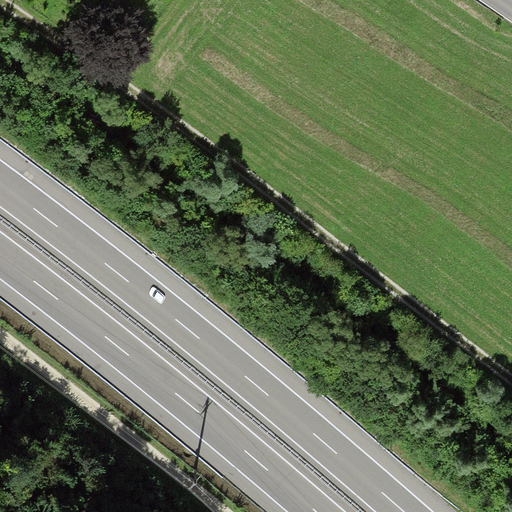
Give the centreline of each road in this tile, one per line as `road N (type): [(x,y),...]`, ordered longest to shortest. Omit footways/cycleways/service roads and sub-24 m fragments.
road 1 (track): [(511,384),(0,4)]
road 2 (motorway): [(407,511),(0,182)]
road 3 (motorway): [(0,256),(314,511)]
road 4 (track): [(220,511),(0,339)]
